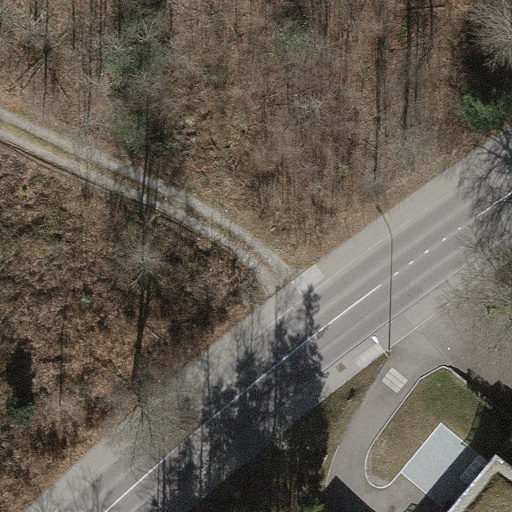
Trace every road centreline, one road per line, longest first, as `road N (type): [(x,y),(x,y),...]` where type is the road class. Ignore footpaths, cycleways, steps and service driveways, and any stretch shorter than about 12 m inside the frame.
road 1 (secondary): [(511,199),(354,306),(110,511)]
road 2 (track): [(0,116),(354,306)]
